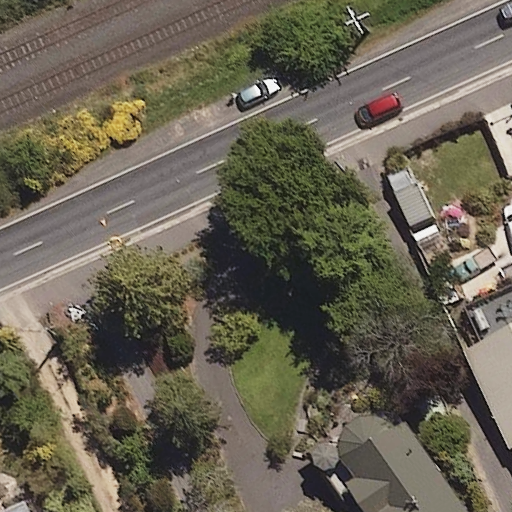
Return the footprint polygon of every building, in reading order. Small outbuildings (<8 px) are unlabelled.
[(511,112),(489,124),(511,170),(511,112)] [(420,182),(392,194),(409,234),(437,222),(420,182)] [(511,340),(470,361),(511,450),(511,340)] [(363,485),(345,497),(354,511),(464,511),(420,446),(411,432),(408,429),(403,424),(398,421),(393,419),(387,418),(381,418),(375,418),(369,420),(364,423),(359,427),(355,431),(352,436),(349,442),(348,448),(348,454),(349,460),(350,465),(353,471),(363,485)] [(19,511),(9,511),(0,491),(0,511),(35,511),(33,506),(19,511)]
